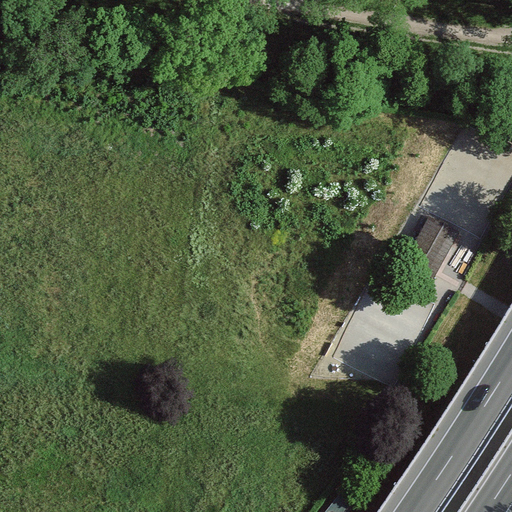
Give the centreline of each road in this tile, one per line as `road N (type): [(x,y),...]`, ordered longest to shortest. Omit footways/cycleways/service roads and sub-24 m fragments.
road 1 (track): [(511,37),(282,0)]
road 2 (motorway): [(511,362),(413,511)]
